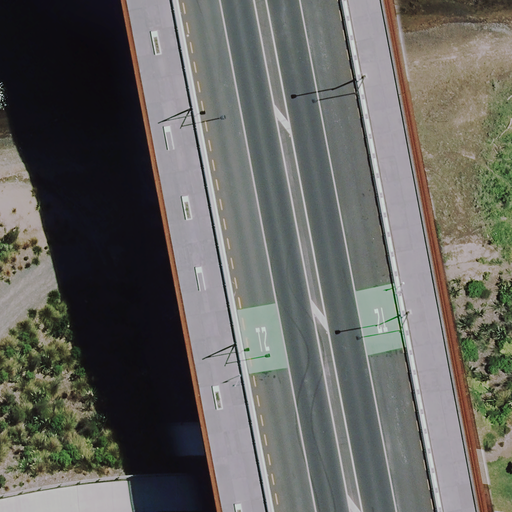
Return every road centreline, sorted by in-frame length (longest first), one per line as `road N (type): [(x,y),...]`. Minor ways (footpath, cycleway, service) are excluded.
road 1 (primary): [(309,0),(406,511)]
road 2 (primary): [(311,511),(216,0)]
